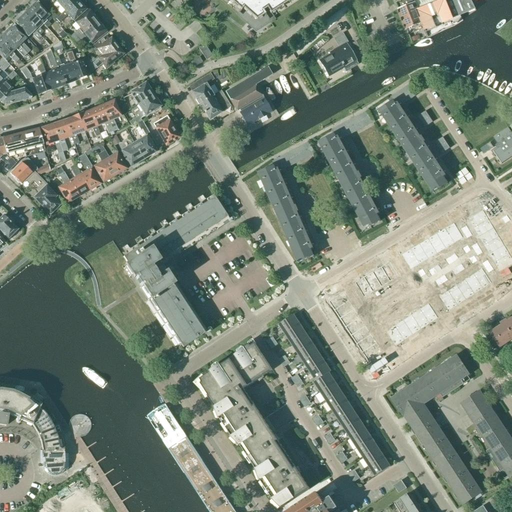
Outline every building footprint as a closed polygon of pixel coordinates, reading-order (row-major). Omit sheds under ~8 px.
[(49,0),(43,6),(47,10),(55,3),(56,4),(57,3),(57,2),(59,0),(49,0)] [(58,19),(56,20),(59,23),(68,14),(75,21),(87,9),(79,0),(77,0),(66,11),(65,11),(57,18),(58,19)] [(66,11),(77,0),(59,0),(57,2),(57,3),(65,11),(66,11)] [(229,0),(241,10),(243,8),(256,20),(265,14),(263,11),(267,8),(270,14),(291,0),(229,0)] [(400,14),(420,6),(417,0),(402,0),(396,2),(400,14)] [(434,0),(426,3),(433,20),(439,17),(443,26),(450,23),(452,26),(457,23),(461,19),(460,16),(475,10),(472,3),(470,0),(434,0)] [(42,23),(47,28),(51,25),(47,22),(45,19),(49,16),(38,3),(30,10),(42,23)] [(436,29),(433,20),(426,3),(420,6),(400,14),(407,30),(409,35),(424,29),(426,33),(436,29)] [(38,27),(42,23),(30,10),(23,17),(40,35),(43,32),(40,29),(38,27)] [(83,33),(98,21),(89,11),(76,22),(81,28),(80,29),(83,33)] [(15,24),(27,37),(31,34),(38,41),(41,38),(40,36),(40,35),(23,17),(15,24)] [(79,36),(74,41),(77,44),(86,37),(86,38),(88,36),(93,43),(106,32),(98,21),(83,33),(79,36)] [(7,33),(28,54),(31,52),(25,45),(22,43),(26,38),(14,26),(7,33)] [(348,38),(354,35),(350,28),(345,31),(348,38)] [(63,41),(67,37),(63,31),(58,35),(63,41)] [(24,58),(28,54),(7,33),(0,39),(0,40),(12,53),(12,52),(16,49),(18,52),(24,58)] [(51,45),(57,40),(52,35),(47,40),(51,45)] [(102,57),(116,46),(115,45),(116,44),(113,40),(112,41),(111,40),(109,41),(107,37),(94,47),(102,57)] [(15,55),(12,52),(12,53),(0,40),(0,56),(2,59),(4,60),(8,56),(11,59),(16,64),(19,60),(15,55)] [(345,72),(358,65),(355,62),(356,61),(346,44),(329,54),(330,55),(319,62),(328,77),(343,69),(345,72)] [(206,61),(212,57),(205,45),(199,49),(206,61)] [(102,57),(88,68),(90,74),(97,68),(102,64),(107,70),(114,64),(113,63),(123,55),(116,46),(102,57)] [(64,86),(54,59),(50,51),(45,54),(51,70),(52,72),(46,75),(52,91),(64,86)] [(70,65),(76,81),(82,79),(84,79),(87,78),(87,77),(89,76),(83,61),(75,64),(70,52),(66,54),(71,65),(70,65)] [(76,81),(70,65),(64,68),(63,66),(61,66),(58,58),(54,59),(64,86),(76,81)] [(194,68),(202,63),(199,58),(191,63),(194,68)] [(0,84),(4,81),(0,76),(0,74),(9,66),(4,60),(6,62),(0,68),(0,67),(0,84)] [(9,74),(14,69),(11,65),(5,71),(9,74)] [(46,75),(43,66),(38,67),(41,76),(33,80),(39,95),(41,95),(42,95),(45,94),(46,93),(52,91),(46,75)] [(31,77),(25,68),(20,72),(26,80),(31,77)] [(0,101),(8,93),(12,89),(7,84),(9,82),(16,75),(13,72),(6,78),(4,81),(0,84),(0,101)] [(271,113),(264,100),(257,87),(266,82),(260,72),(225,93),(232,105),(234,109),(234,112),(241,112),(241,113),(239,114),(247,127),(258,120),(259,121),(266,117),(266,116),(271,113)] [(198,105),(213,96),(206,85),(214,80),(210,74),(194,84),(197,90),(192,93),(196,99),(194,99),(198,105)] [(138,105),(153,96),(146,84),(137,90),(136,88),(130,92),(135,100),(133,101),(136,106),(138,105)] [(27,86),(24,89),(8,94),(8,93),(0,101),(0,102),(0,103),(2,104),(3,104),(4,105),(6,105),(7,105),(10,104),(28,99),(29,100),(30,100),(31,99),(31,98),(31,96),(34,93),(27,86)] [(433,193),(448,184),(398,108),(415,96),(408,86),(391,97),(394,102),(379,111),(433,193)] [(213,96),(198,105),(202,111),(203,110),(209,121),(230,107),(221,91),(213,96)] [(151,115),(162,109),(160,107),(161,106),(156,98),(154,96),(153,96),(138,105),(142,111),(137,115),(138,117),(129,122),(131,127),(141,121),(140,120),(150,113),(151,115)] [(109,122),(113,132),(118,130),(113,120),(121,117),(114,101),(113,102),(111,101),(101,106),(109,122)] [(108,134),(113,132),(109,122),(101,106),(89,111),(97,127),(104,124),(108,134)] [(162,109),(151,115),(154,120),(157,119),(159,122),(154,125),(166,146),(168,145),(168,146),(173,144),(172,143),(179,139),(175,132),(176,132),(174,128),(173,128),(166,117),(162,109)] [(100,135),(97,127),(89,111),(86,112),(77,115),(84,132),(92,129),(95,137),(100,135)] [(349,136),(375,122),(369,111),(343,125),(349,136)] [(423,128),(432,122),(425,112),(416,118),(423,128)] [(76,135),(84,132),(77,115),(69,119),(65,120),(71,137),(74,145),(79,144),(76,135)] [(64,140),(71,137),(65,120),(53,124),(59,141),(62,153),(68,151),(64,140)] [(58,154),(62,153),(59,141),(53,124),(44,127),(42,129),(41,129),(46,146),(54,143),(58,154)] [(146,137),(134,144),(144,161),(151,156),(151,155),(155,153),(152,148),(154,147),(148,136),(150,136),(144,127),(141,129),(146,137)] [(365,230),(381,222),(338,142),(345,138),(339,127),(332,131),(334,135),(319,143),(365,230)] [(511,156),(511,135),(508,129),(494,138),(498,144),(500,143),(503,147),(494,153),(501,164),(511,156)] [(19,152),(21,159),(45,153),(39,130),(14,136),(18,152),(19,152)] [(155,145),(159,143),(154,134),(150,136),(155,145)] [(16,164),(21,159),(19,152),(18,152),(14,136),(2,140),(7,155),(6,155),(11,160),(11,159),(16,164)] [(442,153),(450,149),(443,138),(435,143),(442,153)] [(289,168),(315,154),(309,143),(283,157),(289,168)] [(136,165),(144,161),(134,144),(120,152),(126,163),(129,162),(131,166),(135,164),(136,165)] [(101,153),(114,176),(120,173),(121,173),(124,172),(124,171),(126,170),(117,154),(109,159),(105,151),(101,153)] [(109,179),(114,176),(101,153),(97,155),(102,163),(94,168),(103,183),(105,182),(106,182),(109,181),(109,179)] [(80,176),(89,191),(90,190),(91,191),(96,189),(96,188),(100,186),(91,170),(92,168),(84,155),(78,158),(87,172),(80,176)] [(298,264),(314,257),(278,174),(285,170),(279,158),(272,162),(274,167),(258,174),(298,264)] [(8,172),(16,164),(11,159),(11,160),(3,168),(8,172)] [(33,172),(38,176),(50,171),(48,165),(37,170),(36,168),(27,160),(22,161),(20,163),(21,164),(11,175),(16,180),(16,181),(18,183),(19,183),(21,185),(25,181),(33,172)] [(80,176),(72,161),(67,163),(76,179),(69,182),(78,197),(80,197),(81,197),(84,195),(84,194),(89,191),(80,176)] [(48,187),(38,176),(33,172),(25,181),(30,186),(33,182),(38,187),(36,190),(40,194),(35,199),(40,204),(40,207),(43,208),(50,214),(58,206),(56,203),(58,200),(46,188),(48,187)] [(78,197),(69,182),(64,173),(59,175),(64,186),(59,189),(67,204),(69,203),(71,203),(73,202),(73,200),(78,197)] [(215,198),(213,196),(206,200),(207,202),(202,206),(200,204),(193,209),(194,211),(189,214),(188,212),(180,217),(182,219),(177,222),(175,220),(168,225),(169,227),(164,230),(163,228),(155,233),(157,235),(151,239),(150,237),(143,242),(144,244),(139,247),(137,245),(130,250),(131,252),(123,258),(136,277),(137,277),(138,279),(136,280),(140,286),(142,284),(151,298),(150,299),(182,349),(204,334),(171,285),(166,289),(152,267),(230,216),(217,197),(215,198)] [(483,210),(468,220),(473,228),(488,219),(483,210)] [(0,235),(3,239),(3,238),(4,237),(5,236),(8,239),(17,230),(8,221),(8,218),(5,215),(0,219),(0,235)] [(488,219),(473,228),(478,237),(493,228),(488,219)] [(454,223),(445,229),(454,244),(463,238),(454,223)] [(493,228),(478,237),(484,246),(499,237),(493,228)] [(445,229),(436,234),(445,249),(454,244),(445,229)] [(436,234),(428,239),(437,254),(445,249),(436,234)] [(499,237),(484,246),(489,255),(504,245),(499,237)] [(428,239),(419,244),(428,259),(437,254),(428,239)] [(0,252),(8,247),(5,242),(0,246),(0,252)] [(419,244),(410,249),(419,265),(428,259),(419,244)] [(504,245),(489,255),(494,263),(509,254),(504,245)] [(467,246),(462,249),(466,254),(471,251),(467,246)] [(410,249),(401,255),(410,270),(419,265),(410,249)] [(511,258),(509,254),(494,263),(499,272),(511,264),(511,258)] [(474,256),(469,259),(472,264),(477,261),(474,256)] [(487,261),(482,264),(485,269),(490,265),(487,261)] [(390,262),(381,267),(390,282),(399,277),(390,262)] [(381,267),(372,272),(381,287),(390,282),(381,267)] [(422,269),(417,272),(421,278),(425,275),(422,269)] [(482,269),(473,275),(483,289),(492,284),(482,269)] [(372,272),(363,278),(372,293),(381,287),(372,272)] [(473,275),(465,280),(474,295),(483,289),(473,275)] [(363,278),(354,283),(363,298),(372,293),(363,278)] [(465,280),(456,286),(466,300),(474,295),(465,280)] [(456,286),(448,291),(457,306),(466,300),(456,286)] [(448,291),(439,297),(449,312),(457,306),(448,291)] [(343,292),(328,302),(334,311),(348,301),(343,292)] [(418,296),(413,300),(416,305),(421,301),(418,296)] [(406,298),(402,301),(405,306),(410,303),(406,298)] [(382,299),(378,302),(381,307),(386,304),(382,299)] [(348,301),(334,311),(339,319),(354,310),(348,301)] [(402,301),(397,304),(400,309),(405,306),(402,301)] [(378,302),(373,305),(376,310),(381,307),(378,302)] [(428,304),(420,310),(429,324),(438,319),(428,304)] [(354,310),(339,319),(345,328),(360,318),(354,310)] [(420,310),(411,315),(421,330),(429,324),(420,310)] [(285,335),(300,325),(294,315),(279,325),(285,335)] [(411,315),(403,321),(412,335),(421,330),(411,315)] [(360,318),(345,328),(350,336),(365,326),(360,318)] [(511,340),(511,318),(490,333),(500,348),(511,340)] [(403,321),(394,326),(404,341),(412,335),(403,321)] [(291,344),(306,334),(300,325),(285,335),(291,344)] [(365,326),(350,336),(356,345),(371,335),(365,326)] [(394,326),(386,332),(395,347),(404,341),(394,326)] [(297,354),(312,344),(306,334),(291,344),(297,354)] [(371,335),(356,345),(362,353),(376,343),(371,335)] [(272,371),(254,342),(244,348),(243,348),(242,347),(240,348),(239,349),(238,351),(236,353),(235,354),(236,355),(235,356),(235,357),(221,366),(219,364),(218,365),(217,363),(215,365),(214,366),(212,367),(211,369),(210,370),(211,371),(210,372),(211,373),(200,380),(202,383),(201,385),(208,397),(215,408),(214,408),(215,410),(213,410),(214,412),(214,414),(215,416),(216,418),(217,418),(217,419),(218,418),(219,419),(231,437),(231,438),(232,439),(230,439),(232,441),(233,443),(235,445),(237,447),(238,445),(240,446),(256,470),(255,470),(256,472),(254,473),(255,474),(255,476),(256,478),(257,480),(258,482),(259,481),(260,482),(260,481),(272,500),(273,501),(271,502),(273,504),(274,505),(275,507),(277,508),(278,509),(279,508),(280,509),(310,490),(244,389),(272,371)] [(376,343),(362,353),(367,362),(382,352),(376,343)] [(303,363),(318,353),(312,344),(297,354),(303,363)] [(309,372),(324,363),(318,353),(303,363),(309,372)] [(442,398),(469,380),(466,375),(468,374),(456,357),(392,400),(403,417),(404,416),(463,505),(480,494),(421,405),(438,393),(442,398)] [(329,373),(329,374),(331,372),(324,363),(309,372),(315,382),(329,373)] [(335,383),(329,374),(329,373),(315,382),(313,383),(320,392),(335,383)] [(326,402),(341,392),(335,383),(320,392),(326,402)] [(0,410),(6,411),(19,417),(18,420),(32,426),(37,434),(40,443),(42,451),(40,452),(40,457),(40,463),(43,463),(43,467),(43,468),(43,469),(44,470),(45,472),(46,473),(47,474),(48,475),(49,476),(51,476),(52,476),(52,477),(54,477),(55,477),(57,476),(58,476),(59,476),(61,475),(61,474),(62,474),(63,473),(64,471),(65,470),(67,471),(68,469),(68,466),(68,454),(63,454),(63,449),(60,449),(58,440),(58,438),(54,428),(53,426),(48,417),(47,416),(47,415),(46,415),(45,415),(40,409),(42,404),(34,401),(35,399),(21,392),(20,395),(12,391),(12,392),(0,391),(0,390),(0,389),(0,410)] [(332,411),(347,401),(341,392),(326,402),(332,411)] [(510,478),(511,476),(511,443),(479,392),(462,404),(491,448),(486,452),(504,479),(509,476),(510,478)] [(338,421),(353,411),(347,401),(332,411),(338,421)] [(344,430),(359,420),(353,411),(338,421),(344,430)] [(350,439),(365,429),(359,420),(344,430),(350,439)] [(356,449),(371,439),(365,429),(350,439),(356,449)] [(362,458),(378,448),(371,439),(356,449),(362,458)] [(369,467),(384,458),(378,448),(362,458),(369,467)] [(384,458),(369,467),(375,477),(390,467),(384,458)] [(399,494),(407,489),(401,481),(394,486),(399,494)] [(126,510),(130,509),(136,497),(134,493),(120,494),(118,498),(126,510)] [(317,494),(317,493),(287,511),(332,511),(338,509),(331,498),(323,503),(317,494)] [(399,511),(402,511),(416,503),(410,493),(394,503),(399,511)] [(105,511),(98,501),(81,511),(105,511)] [(422,511),(416,503),(402,511),(422,511)]
